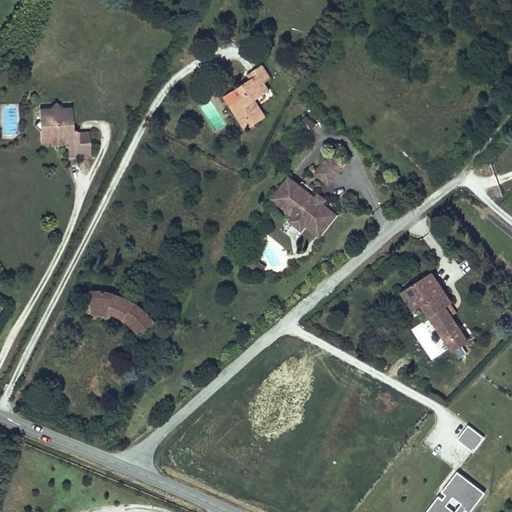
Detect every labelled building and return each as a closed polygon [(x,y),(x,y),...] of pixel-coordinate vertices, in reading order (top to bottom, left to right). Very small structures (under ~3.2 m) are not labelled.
[(242,82),(223,96),(229,104),(235,112),(229,116),(241,133),(261,119),(249,102),(262,93),(256,84),(261,80),(253,68),(239,78),(242,82)] [(78,132),(71,127),(70,105),(60,106),(54,101),(48,107),(37,107),(38,118),(34,125),(40,131),(40,141),(51,141),(52,141),(54,139),(58,139),(59,139),(62,140),(63,141),(67,147),(68,157),(79,156),(78,132)] [(235,112),(229,104),(224,108),(229,116),(235,112)] [(310,131),(316,123),(306,115),(299,122),(310,131)] [(90,155),(89,132),(78,132),(79,156),(90,155)] [(329,155),(323,162),(336,172),(341,165),(329,155)] [(323,162),(313,174),(325,184),(336,172),(323,162)] [(286,179),(279,188),(275,185),(271,191),(274,193),(271,197),(293,215),(291,217),(287,222),(299,231),(303,226),(309,231),(318,220),(325,226),(333,216),(319,205),(319,204),(317,206),(311,202),(313,200),(312,200),(286,179)] [(315,196),(312,200),(313,200),(311,202),(317,206),(319,204),(319,205),(322,201),(315,196)] [(293,215),(271,197),(270,199),(291,217),(293,215)] [(318,220),(309,231),(316,236),(325,226),(318,220)] [(251,269),(255,263),(246,257),(242,264),(251,269)] [(425,262),(395,281),(409,302),(418,296),(447,341),(461,332),(444,307),(437,296),(444,292),(425,262)] [(258,275),(263,268),(255,263),(251,269),(258,275)] [(136,339),(158,324),(156,321),(152,316),(148,312),(142,307),(137,304),(133,301),(128,299),(123,297),(116,294),(109,293),(105,292),(100,292),(92,293),(93,307),(95,306),(97,306),(99,306),(101,306),(104,306),(106,307),(108,307),(110,308),(111,309),(111,313),(113,313),(119,316),(123,318),(126,321),(121,328),(136,339)] [(451,303),(444,292),(437,296),(444,307),(451,303)] [(93,307),(94,315),(96,315),(100,315),(105,316),(109,316),(110,317),(111,313),(111,309),(110,308),(108,307),(106,307),(104,306),(101,306),(99,306),(97,306),(95,306),(93,307)] [(485,436),(480,433),(468,425),(457,440),(474,451),(485,436)] [(469,511),(485,492),(456,471),(424,511),(469,511)]
